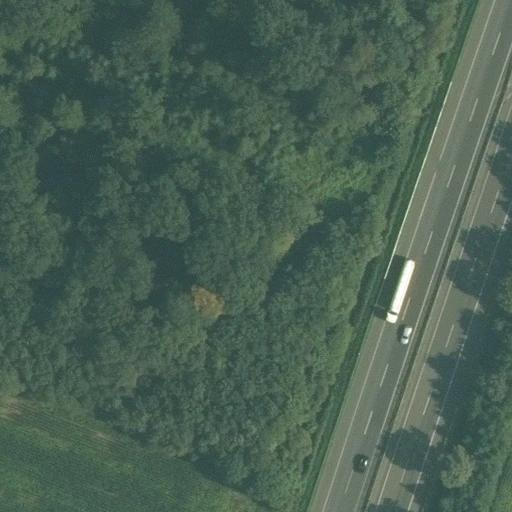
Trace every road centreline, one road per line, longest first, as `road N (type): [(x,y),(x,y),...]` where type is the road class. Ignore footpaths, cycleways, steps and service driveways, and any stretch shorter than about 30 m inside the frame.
road 1 (motorway): [(511,11),(343,511)]
road 2 (motorway): [(389,511),(511,149)]
